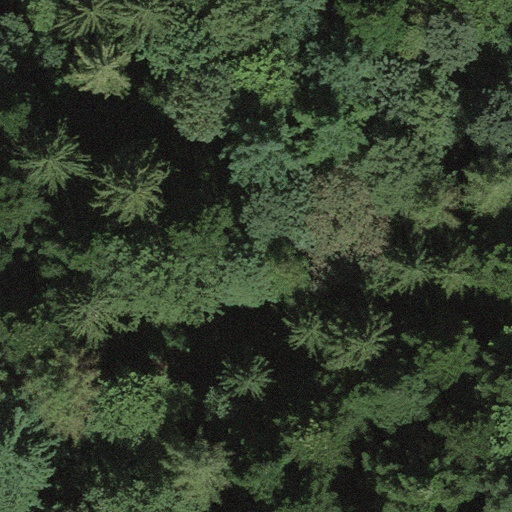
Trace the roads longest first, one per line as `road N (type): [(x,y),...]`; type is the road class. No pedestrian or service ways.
road 1 (track): [(29,511),(217,353),(445,230),(511,221)]
road 2 (track): [(279,0),(250,84),(222,231),(212,511)]
